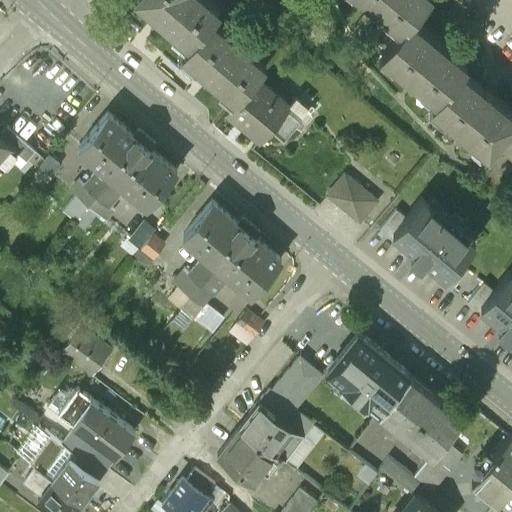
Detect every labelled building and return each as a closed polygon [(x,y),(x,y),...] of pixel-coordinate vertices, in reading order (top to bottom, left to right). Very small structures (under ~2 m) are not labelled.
[(155,0),(161,5),(158,9),(192,38),(213,13),(219,5),(213,0),(155,0)] [(373,0),(403,24),(410,16),(411,16),(423,0),(373,0)] [(268,60),(213,13),(192,38),(185,47),(240,93),(258,72),(268,60)] [(411,16),(410,16),(403,24),(383,49),(438,95),(460,69),(466,63),(442,42),(443,41),(435,34),(433,36),(411,16)] [(483,88),(460,69),(438,95),(433,102),(488,147),(498,135),(511,118),(511,112),(492,95),(493,94),(485,87),(483,88)] [(292,101),(258,72),(240,93),(230,106),(264,135),(275,122),(286,131),(298,117),(287,108),(292,101)] [(109,109),(80,144),(102,163),(113,173),(143,138),(109,109)] [(511,118),(498,135),(511,145),(511,118)] [(34,148),(5,122),(0,128),(0,134),(13,146),(12,147),(25,158),(34,148)] [(0,134),(0,160),(12,147),(13,146),(0,134)] [(58,138),(40,163),(51,172),(70,148),(58,138)] [(178,168),(143,138),(113,173),(125,183),(148,203),(178,168)] [(102,163),(85,182),(80,178),(71,187),(88,202),(113,173),(102,163)] [(377,196),(346,172),(330,192),(360,217),(377,196)] [(113,173),(88,202),(100,212),(125,183),(113,173)] [(476,231),(424,189),(409,207),(395,224),(448,267),(457,255),(476,231)] [(249,227),(213,198),(185,232),(207,251),(219,261),(249,227)] [(389,231),(395,224),(409,207),(400,199),(380,223),(389,231)] [(148,227),(135,242),(150,255),(163,239),(148,227)] [(249,227),(219,261),(231,272),(254,291),(283,257),(249,227)] [(207,251),(189,271),(201,282),(219,261),(207,251)] [(457,255),(448,267),(441,275),(453,284),(468,264),(457,255)] [(219,261),(201,282),(213,292),(231,272),(219,261)] [(493,284),(481,298),(511,323),(511,262),(493,284)] [(477,304),(481,298),(493,284),(484,277),(469,297),(477,304)] [(264,321),(248,308),(238,320),(255,333),(264,321)] [(113,344),(81,320),(60,348),(91,373),(113,344)] [(409,372),(357,329),(327,366),(342,379),(338,384),(364,405),(368,400),(379,409),(409,372)] [(300,353),(274,387),(297,406),(323,372),(300,353)] [(207,380),(190,367),(182,377),(199,390),(207,380)] [(463,415),(409,372),(379,409),(433,452),(445,436),(463,415)] [(135,430),(94,398),(89,405),(93,408),(80,425),(89,432),(88,434),(116,455),(135,430)] [(261,399),(241,425),(271,448),(291,422),(261,399)] [(503,429),(490,420),(480,432),(492,442),(503,429)] [(271,448),(241,425),(218,454),(255,482),(277,453),(271,448)] [(511,435),(508,432),(471,478),(496,499),(509,484),(511,480),(511,435)] [(116,455),(88,434),(78,446),(107,467),(116,455)] [(433,452),(415,475),(422,480),(433,489),(463,450),(445,436),(433,452)] [(62,466),(35,446),(26,457),(37,466),(53,478),(62,466)] [(100,477),(70,455),(62,466),(53,478),(82,500),(100,477)] [(415,475),(390,456),(381,466),(413,491),(422,480),(415,475)] [(53,478),(37,466),(26,480),(43,493),(40,498),(58,511),(72,511),(82,500),(53,478)] [(215,483),(195,467),(187,476),(208,492),(215,483)] [(187,476),(182,473),(161,500),(176,511),(202,511),(214,497),(208,492),(187,476)] [(301,487),(280,511),(307,511),(317,499),(301,487)] [(418,490),(400,511),(428,511),(435,503),(418,490)] [(244,511),(231,501),(221,511),(244,511)]
